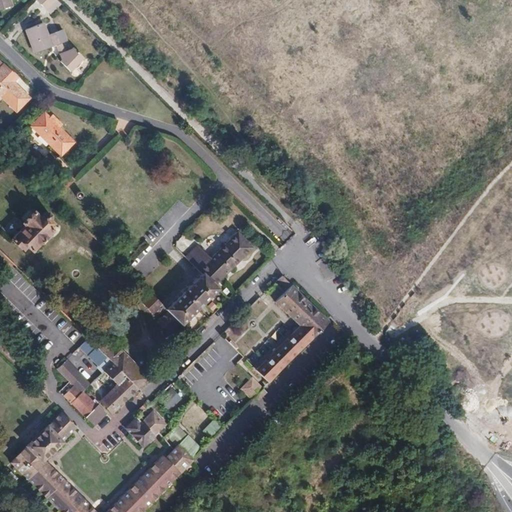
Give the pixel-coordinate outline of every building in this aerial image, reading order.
[(0,0),(0,11),(13,8),(11,0),(0,0)] [(48,10),(56,2),(54,0),(38,0),(48,10)] [(52,47),(43,21),(26,27),(36,52),(52,47)] [(64,29),(49,34),(53,45),(67,40),(64,29)] [(60,60),(71,70),(84,57),(73,46),(60,60)] [(29,101),(0,70),(0,98),(15,114),(29,101)] [(59,157),(72,143),(44,115),(30,128),(59,157)] [(61,191),(73,179),(68,175),(57,187),(61,191)] [(63,193),(74,180),(73,179),(61,191),(63,193)] [(82,201),(83,200),(83,198),(82,197),(81,196),(80,195),(78,195),(77,195),(76,196),(75,198),(74,199),(75,201),(75,202),(77,203),(78,203),(80,203),(81,203),(82,201)] [(34,254),(55,233),(49,227),(51,224),(52,220),(52,218),(48,215),(42,220),(36,213),(24,225),(26,228),(13,242),(22,251),(26,246),(34,254)] [(163,213),(147,236),(158,244),(175,221),(163,213)] [(214,290),(253,249),(240,238),(210,269),(202,260),(206,256),(202,252),(190,264),(214,290)] [(140,264),(153,253),(144,242),(131,254),(140,264)] [(185,270),(190,266),(173,250),(169,255),(185,270)] [(182,326),(216,292),(202,277),(167,311),(182,326)] [(277,281),(274,293),(283,295),(286,284),(277,281)] [(329,324),(292,287),(275,304),(312,341),(329,324)] [(154,316),(162,306),(152,297),(143,306),(154,316)] [(231,326),(224,334),(234,343),(242,334),(231,326)] [(98,344),(96,339),(94,335),(88,341),(97,350),(98,344)] [(107,359),(118,348),(108,339),(97,350),(107,359)] [(148,379),(118,348),(107,359),(114,366),(137,389),(148,379)] [(112,414),(137,389),(114,366),(105,374),(117,386),(100,402),(112,414)] [(251,400),(262,387),(251,377),(239,389),(251,400)] [(169,412),(182,398),(168,386),(155,400),(169,412)] [(107,511),(94,511),(43,461),(76,431),(62,415),(10,462),(59,511),(57,511),(157,511),(159,511),(150,503),(164,490),(171,497),(200,468),(179,447),(174,451),(180,458),(173,465),(165,456),(142,477),(140,475),(132,483),(134,486),(107,511)] [(154,438),(136,418),(124,429),(143,449),(154,438)] [(213,420),(202,430),(209,438),(220,428),(213,420)] [(101,447),(108,453),(120,439),(113,433),(101,447)]
